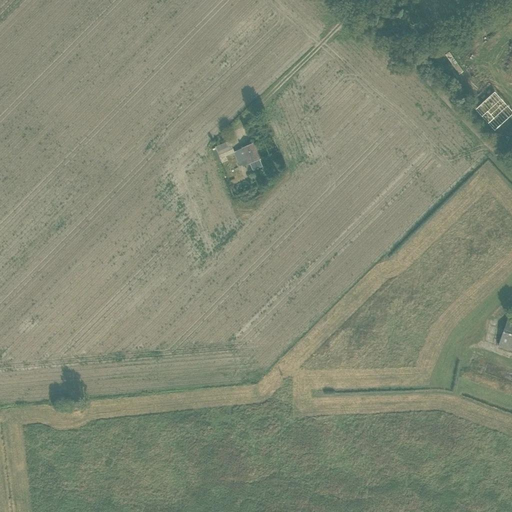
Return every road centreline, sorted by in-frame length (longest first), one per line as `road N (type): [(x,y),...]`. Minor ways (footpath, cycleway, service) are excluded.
road 1 (track): [(336,0),(426,83)]
road 2 (track): [(511,170),(426,83)]
